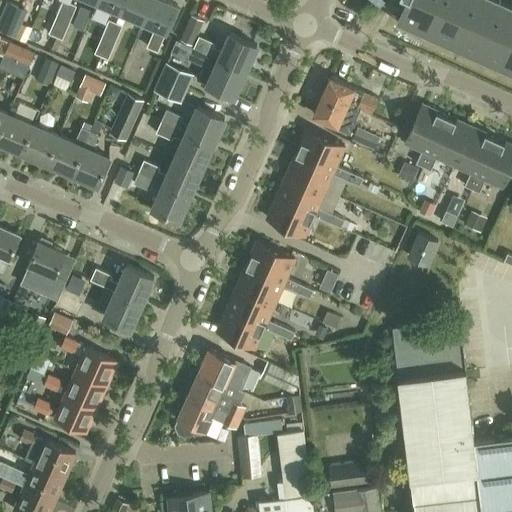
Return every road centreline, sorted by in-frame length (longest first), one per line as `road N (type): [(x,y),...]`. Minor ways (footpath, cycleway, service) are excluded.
road 1 (unclassified): [(87,511),(199,260)]
road 2 (unclassified): [(199,260),(308,23)]
road 3 (residential): [(511,104),(451,76),(415,75),(308,23)]
road 4 (residential): [(199,260),(0,186)]
